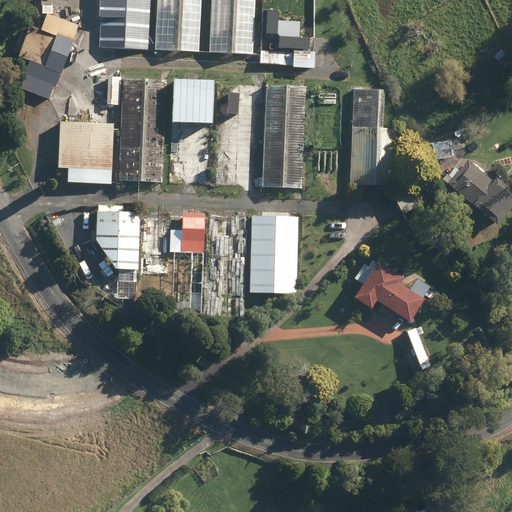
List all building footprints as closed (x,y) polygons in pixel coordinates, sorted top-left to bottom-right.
[(103,0),(101,50),(146,52),(148,0),(103,0)] [(156,0),(155,52),(199,54),(201,0),(156,0)] [(212,0),(210,55),(254,57),(255,0),(212,0)] [(260,49),(311,52),(312,38),(301,37),(302,20),(279,19),(279,10),(262,9),(260,49)] [(20,91),(49,102),(54,88),(56,88),(60,77),(62,77),(74,44),(73,44),(78,28),(47,16),(42,33),(29,28),(28,31),(23,29),(17,46),(22,48),(18,60),(29,65),(20,91)] [(494,57),(505,69),(511,63),(506,57),(506,56),(502,51),(494,57)] [(293,70),(314,70),(315,55),(256,52),(256,66),(293,67),(293,70)] [(107,106),(121,106),(121,79),(108,79),(107,106)] [(174,122),(213,124),(214,80),(176,79),(174,122)] [(120,183),(163,185),(166,83),(124,81),(120,183)] [(262,188),(302,190),(306,89),(265,88),(262,188)] [(350,89),(312,88),(308,190),(347,191),(350,89)] [(351,187),(398,189),(400,145),(393,131),(382,131),(384,92),(355,91),(351,187)] [(238,114),(239,93),(229,92),(227,113),(238,114)] [(68,184),(111,186),(113,127),(60,125),(58,171),(68,171),(68,184)] [(430,146),(432,162),(455,159),(452,142),(430,146)] [(443,181),(498,229),(511,212),(511,193),(497,181),(494,184),(469,163),(460,174),(455,170),(449,178),(447,176),(443,181)] [(395,202),(403,217),(427,204),(420,189),(395,202)] [(118,281),(136,282),(136,273),(138,273),(140,215),(123,215),(123,208),(99,208),(99,214),(97,214),(96,244),(115,272),(118,272),(118,281)] [(141,214),(139,271),(139,274),(167,275),(168,215),(141,214)] [(250,294),(253,216),(206,214),(202,317),(249,319),(250,294)] [(251,295),(294,296),(297,219),(254,218),(251,295)] [(182,253),(203,254),(205,221),(183,220),(182,253)] [(173,315),(202,316),(203,255),(174,254),(173,315)] [(378,304),(410,326),(426,303),(421,299),(425,293),(415,287),(411,293),(401,286),(405,281),(379,264),(354,301),(372,312),(378,304)]
